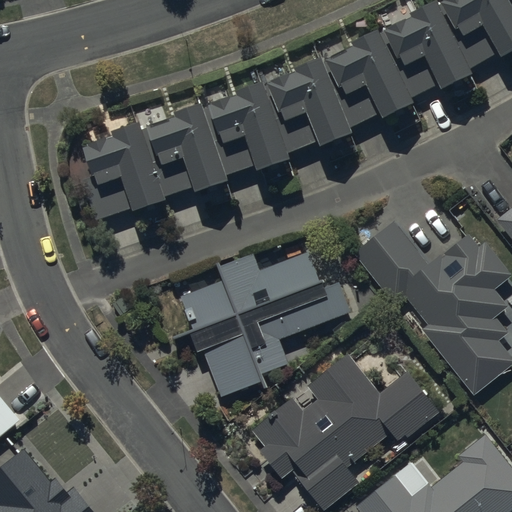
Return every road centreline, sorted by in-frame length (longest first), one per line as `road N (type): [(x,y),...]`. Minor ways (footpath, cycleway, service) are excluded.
road 1 (residential): [(51,307),(511,101)]
road 2 (residential): [(51,307),(220,511)]
road 3 (residential): [(0,122),(51,307)]
road 4 (residential): [(173,0),(0,53)]
